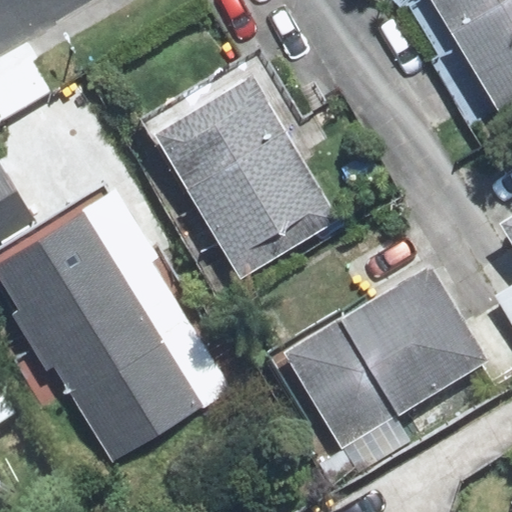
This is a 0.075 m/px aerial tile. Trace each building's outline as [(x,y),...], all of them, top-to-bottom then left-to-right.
[(511,0),(422,0),(495,120),(511,109),(511,0)] [(245,74),(145,135),(236,283),(336,222),(245,74)] [(0,170),(0,242),(32,222),(0,170)] [(105,191),(0,258),(0,292),(109,464),(230,387),(105,191)] [(511,285),(492,297),(511,330),(511,210),(489,224),(511,262),(511,285)] [(422,265),(276,355),(352,478),(411,442),(397,420),(485,367),(422,265)] [(511,511),(511,491),(502,498),(511,511)]
